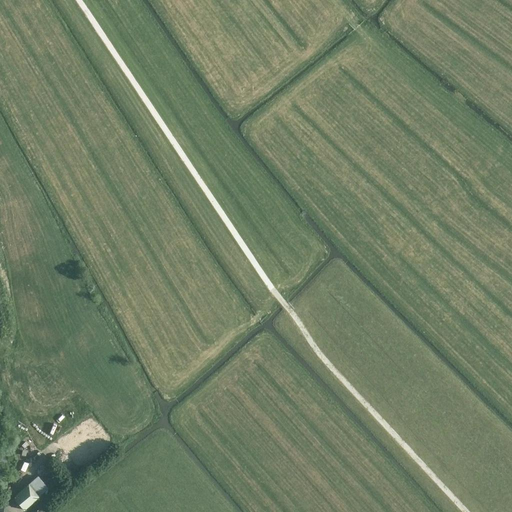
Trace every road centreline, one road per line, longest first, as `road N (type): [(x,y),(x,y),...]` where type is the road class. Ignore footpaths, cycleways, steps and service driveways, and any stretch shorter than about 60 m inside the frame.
road 1 (track): [(78,0),(313,346),(466,511)]
road 2 (track): [(511,161),(333,0)]
